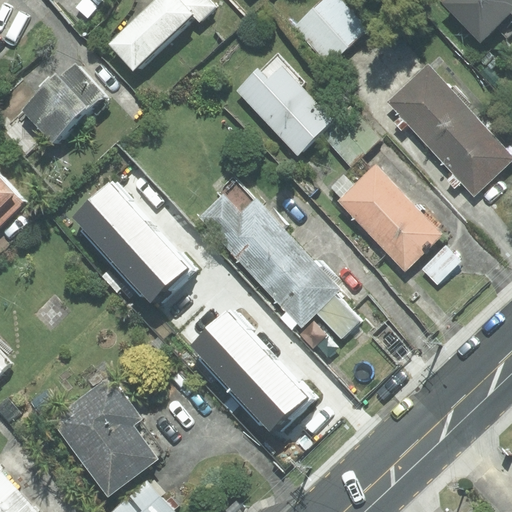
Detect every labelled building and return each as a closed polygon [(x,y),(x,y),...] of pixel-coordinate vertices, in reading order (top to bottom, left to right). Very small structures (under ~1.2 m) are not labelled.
[(161,0),(117,41),(143,69),(195,20),(200,25),(218,8),(210,0),(161,0)] [(342,0),(323,0),(296,25),(331,63),(369,28),(342,0)] [(511,0),(450,0),(447,3),(480,39),(495,26),(508,39),(511,36),(511,0)] [(240,90),(299,152),(332,120),(300,88),(305,83),(278,54),(240,90)] [(107,98),(76,62),(25,106),(57,142),(107,98)] [(388,102),(431,148),(471,112),(428,65),(388,102)] [(352,165),(381,138),(352,107),(323,134),(352,165)] [(511,161),(511,156),(471,112),(431,148),(474,196),(511,161)] [(339,201),(404,270),(442,234),(376,165),(339,201)] [(0,223),(25,201),(0,174),(0,223)] [(196,217),(262,285),(302,248),(284,229),(289,224),(273,208),(270,212),(238,178),(196,217)] [(112,259),(149,225),(112,184),(74,218),(112,259)] [(191,269),(149,225),(112,259),(154,304),(191,269)] [(446,246),(423,269),(437,283),(460,261),(446,246)] [(342,289),(302,248),(262,285),(301,326),(316,312),(341,338),(360,320),(336,294),(342,289)] [(269,356),(228,313),(191,347),(232,390),(269,356)] [(411,352),(385,323),(371,335),(397,364),(411,352)] [(0,374),(12,363),(0,350),(0,374)] [(269,356),(232,390),(269,430),(307,397),(269,356)] [(110,376),(52,419),(108,495),(157,459),(132,425),(141,419),(110,376)] [(0,503),(17,489),(0,469),(0,503)] [(147,481),(112,511),(173,511),(174,511),(147,481)] [(38,511),(17,489),(0,503),(0,511),(38,511)] [(236,511),(242,507),(237,501),(223,511),(236,511)]
